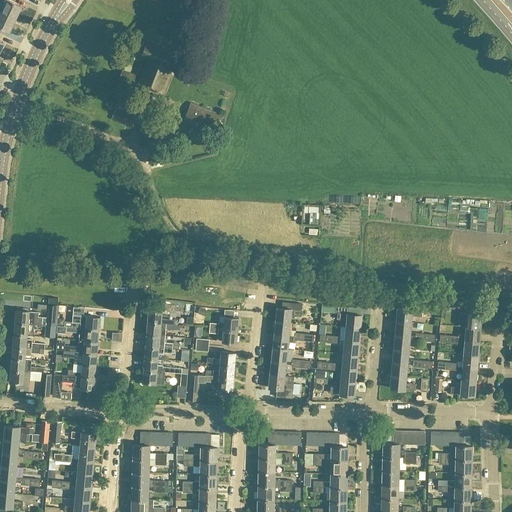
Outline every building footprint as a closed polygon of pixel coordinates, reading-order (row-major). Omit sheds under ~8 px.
[(0,0),(0,1),(4,4),(0,12),(15,19),(21,7),(7,0),(0,0)] [(0,28),(8,32),(15,19),(0,12),(0,28)] [(173,69),(179,53),(147,41),(141,57),(148,60),(139,84),(161,92),(170,68),(173,69)] [(128,95),(135,75),(122,70),(115,90),(128,95)] [(133,129),(143,103),(120,96),(111,119),(133,129)] [(216,129),(221,116),(190,104),(185,117),(216,129)] [(160,151),(171,122),(152,114),(141,144),(160,151)] [(498,219),(499,209),(491,208),(489,218),(498,219)] [(472,221),(480,221),(481,211),(473,211),(472,221)] [(300,317),(301,310),(302,304),(293,303),(293,310),(291,309),(277,308),(275,321),(290,323),(290,316),(300,317)] [(397,309),(396,322),(411,323),(411,316),(421,317),(422,311),(424,311),(424,304),(412,303),(412,309),(398,308),(398,309),(397,309)] [(183,306),(176,305),(164,304),(163,312),(175,313),(175,312),(183,312),(183,306)] [(16,310),(15,323),(41,325),(55,326),(57,307),(48,306),(48,312),(47,319),(42,319),(38,318),(39,313),(29,312),(28,311),(28,309),(23,309),(22,311),(16,310)] [(166,317),(161,316),(162,312),(148,310),(148,311),(147,323),(174,325),(175,320),(170,320),(170,317),(166,317)] [(466,328),(480,329),(481,316),(481,315),(475,315),(467,314),(467,311),(456,310),(456,321),(467,322),(466,328)] [(347,321),(346,328),(360,329),(361,316),(361,315),(347,314),(337,313),(337,320),(347,321)] [(72,315),(71,327),(99,330),(100,319),(100,318),(72,315)] [(209,328),(218,329),(223,330),(237,331),(238,318),(224,317),(223,323),(218,323),(218,324),(210,324),(209,328)] [(275,321),(274,335),(294,337),(295,333),(295,331),(289,331),(290,323),(275,321)] [(396,322),(395,335),(409,337),(411,323),(396,322)] [(41,330),(41,325),(15,323),(14,335),(27,336),(32,336),(33,329),(41,330)] [(174,330),(174,325),(147,323),(146,335),(165,336),(165,329),(174,330)] [(79,340),(84,341),(98,342),(99,330),(71,327),(66,327),(66,332),(79,333),(79,340)] [(339,337),(339,340),(345,341),(359,342),(360,329),(346,328),(340,327),(339,337)] [(459,337),(450,336),(449,343),(458,344),(459,341),(465,341),(479,342),(480,329),(466,328),(465,335),(459,335),(459,337)] [(236,344),(237,331),(223,330),(222,342),(236,344)] [(114,339),(122,339),(122,331),(114,332),(114,339)] [(14,335),(12,347),(44,349),(44,344),(31,343),(32,340),(27,340),(27,336),(14,335)] [(164,343),(165,336),(146,335),(145,347),(172,349),(173,344),(164,343)] [(274,335),(273,348),(287,349),(288,343),(294,343),(295,340),(294,340),(294,337),(274,335)] [(395,335),(394,348),(408,350),(409,342),(415,343),(415,340),(415,337),(409,337),(395,335)] [(98,342),(84,341),(79,340),(78,347),(64,346),(64,351),(69,352),(78,352),(83,353),(97,354),(98,342)] [(345,341),(343,354),(358,356),(359,342),(345,341)] [(465,341),(464,354),(478,356),(479,342),(465,341)] [(43,354),(44,349),(12,347),(11,359),(25,360),(25,356),(30,356),(31,353),(38,354),(43,354)] [(145,347),(144,359),(157,360),(158,353),(172,354),(172,349),(145,347)] [(273,348),(271,361),(285,363),(287,349),(273,348)] [(394,348),(393,362),(407,363),(408,350),(394,348)] [(74,364),(82,365),(96,366),(97,354),(83,353),(78,352),(77,358),(74,358),(74,364)] [(221,352),(220,364),(234,366),(235,353),(221,352)] [(343,354),(342,368),(356,369),(358,356),(343,354)] [(464,354),(463,368),(477,369),(478,356),(464,354)] [(30,372),(30,373),(42,374),(43,374),(44,368),(30,367),(30,360),(25,360),(11,359),(10,359),(10,363),(11,364),(10,371),(24,372),(30,372)] [(157,367),(157,360),(144,359),(143,371),(164,372),(181,374),(182,369),(157,367)] [(271,361),(270,375),(284,376),(285,363),(271,361)] [(393,362),(391,375),(406,377),(407,363),(393,362)] [(462,373),(461,381),(476,383),(477,369),(463,368),(456,367),(457,364),(447,363),(447,370),(456,371),(456,372),(462,373)] [(205,376),(219,377),(233,378),(234,366),(220,364),(219,370),(213,370),(213,371),(206,370),(205,376)] [(68,370),(67,376),(94,378),(96,366),(82,365),(81,372),(68,370)] [(342,368),(341,381),(355,383),(356,369),(342,368)] [(24,372),(10,371),(9,383),(16,383),(16,386),(28,388),(30,373),(30,372),(24,372)] [(164,372),(143,371),(142,382),(142,383),(163,385),(164,372)] [(40,395),(49,396),(51,374),(43,374),(42,374),(40,395)] [(73,383),(73,388),(94,390),(94,389),(94,378),(67,376),(62,375),(62,376),(54,375),(53,386),(62,387),(62,382),(73,383)] [(205,383),(205,382),(212,382),(218,390),(217,395),(225,395),(226,390),(232,391),(233,378),(219,377),(205,376),(190,375),(189,387),(188,400),(197,401),(197,394),(198,388),(198,382),(205,383)] [(270,375),(268,388),(269,388),(268,388),(277,389),(282,390),(287,390),(286,398),(291,399),(292,394),(293,386),(294,377),(284,376),(270,375)] [(405,384),(406,377),(391,375),(390,388),(390,389),(404,390),(414,391),(415,385),(405,384)] [(427,393),(429,379),(421,378),(420,392),(427,393)] [(355,383),(341,381),(340,388),(330,387),(330,394),(340,395),(354,396),(354,395),(355,383)] [(475,395),(476,383),(461,381),(461,388),(451,387),(450,394),(460,395),(474,396),(474,395),(475,395)] [(47,444),(49,422),(41,421),(39,443),(47,444)] [(59,444),(60,431),(61,423),(53,422),(51,443),(59,444)] [(4,439),(18,441),(26,441),(26,434),(29,434),(29,428),(19,427),(5,426),(5,427),(5,426),(4,439)] [(95,434),(91,433),(92,429),(83,429),(82,433),(81,433),(72,432),(71,438),(81,439),(80,446),(95,448),(96,435),(95,435),(95,434)] [(22,458),(32,459),(33,452),(23,451),(23,449),(17,449),(18,441),(4,439),(3,453),(23,455),(22,458)] [(259,445),(259,458),(275,459),(275,445),(268,445),(259,444),(259,445)] [(399,444),(392,444),(383,444),(383,458),(399,458),(399,444)] [(133,459),(149,459),(154,460),(166,460),(166,454),(149,454),(149,446),(149,445),(146,445),(140,445),(133,445),(133,446),(133,459)] [(79,460),(93,461),(95,448),(80,446),(79,460)] [(295,447),(295,458),(303,458),(303,446),(295,447)] [(331,447),(331,460),(347,461),(347,447),(338,447),(332,446),(331,446),(331,447)] [(450,459),(456,460),(471,460),(472,447),(472,446),(463,446),(456,446),(456,454),(450,454),(439,454),(438,459),(450,459)] [(183,460),(216,461),(217,448),(217,447),(210,447),(203,447),(201,447),(201,455),(183,454),(183,460)] [(17,454),(23,455),(3,453),(1,466),(16,468),(17,454)] [(53,461),(63,462),(64,455),(54,454),(53,461)] [(73,463),(73,459),(73,455),(64,455),(63,462),(73,463)] [(274,472),(275,459),(259,458),(259,472),(258,472),(274,472)] [(383,458),(383,471),(398,472),(399,458),(383,458)] [(148,473),(149,459),(133,459),(133,472),(132,472),(132,473),(148,473)] [(79,460),(78,473),(92,474),(93,461),(79,460)] [(200,474),(216,475),(216,461),(183,460),(183,466),(200,466),(200,474)] [(331,466),(331,474),(346,474),(347,461),(331,460),(325,460),(314,460),(314,465),(331,466)] [(455,473),(471,474),(471,473),(471,460),(456,460),(455,473)] [(21,481),(21,478),(20,478),(20,477),(15,477),(16,468),(1,466),(0,480),(21,481)] [(383,471),(382,485),(398,485),(398,472),(383,471)] [(259,472),(258,486),(280,486),(291,487),(291,481),(274,481),(274,472),(258,472),(259,472)] [(77,486),(91,488),(92,474),(78,473),(77,486)] [(132,486),(148,487),(154,487),(165,487),(165,482),(148,481),(148,473),(132,473),(133,473),(132,486)] [(450,481),(449,487),(455,487),(471,487),(471,474),(455,473),(455,481),(450,481)] [(200,488),(215,489),(216,475),(200,474),(200,488)] [(324,487),(330,488),(346,488),(346,474),(331,474),(330,482),(313,481),(313,487),(324,487)] [(30,479),(21,478),(21,481),(0,480),(0,482),(0,493),(13,494),(14,481),(20,482),(20,485),(30,486),(30,479)] [(382,485),(382,499),(398,499),(398,485),(382,485)] [(77,486),(75,500),(90,501),(91,488),(77,486)] [(148,500),(148,487),(132,486),(132,500),(148,500)] [(258,499),(274,500),(274,492),(280,492),(280,486),(258,486),(258,499)] [(455,487),(455,501),(470,501),(471,501),(470,501),(471,487),(455,487)] [(199,502),(215,502),(215,489),(200,488),(193,488),(182,488),(182,493),(199,494),(199,502)] [(330,488),(330,501),(346,502),(346,488),(330,488)] [(13,502),(13,494),(0,493),(0,506),(12,508),(22,509),(22,503),(13,502)] [(273,511),(274,500),(258,499),(258,500),(257,511),(273,511)] [(382,499),(381,511),(397,511),(398,499),(382,499)] [(88,511),(90,501),(75,500),(75,507),(65,506),(64,511),(88,511)] [(153,501),(148,500),(132,500),(131,511),(164,511),(164,509),(153,509),(153,501)] [(330,501),(329,511),(345,511),(346,502),(330,501)] [(470,501),(455,501),(454,511),(470,511),(470,501)] [(181,511),(214,511),(215,503),(215,502),(199,502),(199,510),(181,509),(181,511)]
